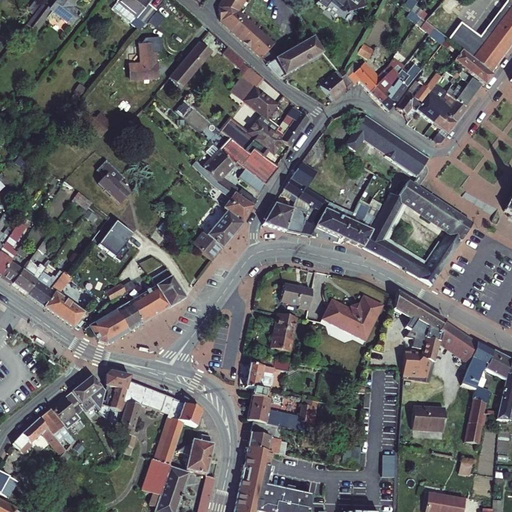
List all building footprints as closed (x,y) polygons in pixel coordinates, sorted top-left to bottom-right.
[(90,0),(55,0),(46,12),(39,7),(24,27),(27,32),(35,30),(42,22),(44,23),(47,24),(49,21),(55,26),(58,22),(66,29),(77,16),(69,9),(76,0),(81,0),(87,4),(90,0)] [(140,0),(120,0),(109,14),(137,37),(155,15),(147,8),(148,6),(140,0)] [(222,27),(265,63),(277,50),(240,19),(248,0),(226,0),(220,11),(222,27)] [(319,0),(314,7),(323,13),(329,4),(339,12),(344,5),(348,15),(365,9),(361,0),(319,0)] [(511,6),(504,16),(468,62),(474,67),(487,77),(511,45),(511,0),(510,3),(511,5),(511,6)] [(468,62),(504,16),(489,4),(460,40),(467,46),(460,56),(468,62)] [(430,17),(422,26),(458,54),(460,56),(467,46),(460,40),(430,17)] [(318,58),(307,42),(267,66),(282,78),(318,58)] [(364,43),(357,53),(368,59),(374,48),(364,43)] [(190,50),(161,84),(174,96),(203,62),(190,50)] [(153,51),(137,51),(137,69),(126,70),(126,84),(153,84),(153,51)] [(466,77),(474,67),(468,62),(460,56),(458,54),(449,66),(466,77)] [(381,81),(377,77),(375,79),(363,68),(358,71),(351,65),(342,80),(350,88),(352,90),(356,85),(367,96),(381,81)] [(474,67),(466,77),(483,90),(491,79),(487,77),(474,67)] [(395,82),(381,74),(377,77),(381,81),(367,96),(378,108),(383,101),(383,97),(388,91),(395,82)] [(264,121),(265,122),(274,109),(256,97),(263,87),(249,77),(234,101),(264,121)] [(350,88),(342,80),(341,80),(340,81),(337,84),(332,77),(318,88),(330,104),(350,88)] [(409,85),(405,82),(401,86),(397,83),(390,92),(388,91),(383,97),(383,101),(378,108),(386,115),(409,85)] [(443,88),(436,83),(433,88),(436,91),(439,93),(443,88)] [(428,84),(422,93),(427,97),(433,88),(428,84)] [(447,95),(445,98),(462,111),(478,90),(469,84),(467,86),(463,92),(459,89),(452,99),(447,95)] [(413,115),(430,128),(439,116),(437,114),(433,111),(436,107),(429,101),(436,91),(433,88),(427,97),(413,115)] [(409,122),(413,115),(427,97),(422,93),(416,100),(407,94),(395,112),(409,122)] [(462,111),(445,98),(442,103),(444,105),(437,114),(439,116),(454,128),(464,113),(462,111)] [(307,123),(292,111),(283,123),(288,127),(283,134),(265,122),(264,121),(259,129),(279,144),(287,150),(307,123)] [(439,116),(430,128),(438,134),(431,144),(434,146),(440,146),(454,128),(439,116)] [(97,118),(87,129),(99,139),(109,128),(97,118)] [(430,164),(365,121),(345,150),(355,157),(363,146),(414,182),(410,188),(417,192),(432,171),(432,167),(432,165),(430,164)] [(251,152),(258,158),(264,150),(270,155),(279,144),(259,129),(250,140),(256,144),(251,152)] [(261,186),(263,188),(276,172),(267,163),(266,164),(258,158),(251,152),(247,156),(228,139),(216,152),(233,167),(236,165),(246,173),(261,186)] [(237,202),(241,195),(236,193),(220,180),(233,167),(216,152),(197,172),(201,177),(212,189),(237,202)] [(100,179),(94,186),(116,206),(125,196),(114,186),(120,180),(102,163),(92,173),(100,179)] [(298,167),(287,183),(304,194),(314,178),(298,167)] [(313,229),(336,241),(354,207),(371,180),(357,171),(338,198),(321,189),(314,200),(326,208),(313,229)] [(258,199),(263,188),(261,186),(246,173),(239,182),(258,199)] [(222,215),(238,229),(255,205),(241,195),(237,202),(212,189),(201,177),(197,181),(207,193),(225,203),(218,212),(222,215)] [(313,229),(326,208),(304,194),(287,183),(281,192),(295,201),(290,214),(272,207),(259,227),(306,240),(313,229)] [(458,244),(469,228),(417,192),(410,188),(406,185),(403,188),(401,187),(394,200),(388,197),(371,223),(365,231),(355,251),(427,293),(451,254),(440,246),(421,275),(403,264),(405,262),(374,244),(401,206),(406,209),(446,236),(458,244)] [(503,216),(511,220),(511,192),(510,194),(511,194),(511,195),(507,204),(505,203),(504,205),(506,207),(502,213),(500,214),(500,216),(503,216)] [(73,193),(68,200),(83,211),(88,203),(73,193)] [(336,241),(355,251),(365,231),(371,223),(369,220),(374,212),(366,207),(369,203),(362,199),(357,208),(354,207),(336,241)] [(382,242),(406,209),(401,206),(374,244),(405,262),(403,264),(421,275),(440,246),(436,244),(431,251),(421,266),(382,242)] [(209,262),(238,229),(222,215),(203,237),(200,234),(190,246),(209,262)] [(129,235),(112,222),(94,246),(117,262),(125,251),(118,246),(122,240),(124,242),(129,235)] [(13,251),(21,239),(8,231),(4,238),(0,243),(0,270),(6,262),(9,256),(13,251)] [(440,246),(451,254),(458,244),(446,236),(440,246)] [(8,284),(24,296),(38,277),(36,276),(39,271),(42,267),(31,259),(36,252),(38,254),(44,246),(38,241),(18,269),(8,284)] [(13,251),(9,256),(16,261),(20,256),(13,251)] [(0,270),(0,278),(8,284),(18,269),(6,262),(0,270)] [(42,308),(71,329),(81,314),(55,295),(65,281),(68,283),(70,281),(64,277),(68,272),(62,268),(60,271),(47,289),(52,292),(42,308)] [(181,300),(168,276),(163,268),(147,278),(152,287),(165,310),(181,300)] [(47,289),(60,271),(57,269),(52,276),(50,274),(47,277),(39,271),(36,276),(38,277),(24,296),(42,308),(52,292),(47,289)] [(310,288),(281,283),(278,299),(297,302),(297,306),(306,307),(310,288)] [(122,293),(118,286),(104,294),(111,306),(117,302),(114,298),(122,293)] [(139,325),(165,310),(152,287),(127,302),(139,325)] [(420,303),(394,291),(389,325),(399,326),(399,312),(417,322),(419,319),(432,328),(421,359),(433,363),(439,344),(442,335),(439,333),(446,322),(420,303)] [(331,298),(325,311),(330,313),(328,320),(364,340),(382,306),(364,296),(358,308),(351,310),(331,298)] [(125,333),(139,325),(127,302),(113,310),(125,333)] [(106,344),(125,333),(113,310),(83,328),(87,335),(91,333),(96,343),(106,344)] [(330,313),(325,311),(321,317),(328,320),(330,313)] [(298,317),(280,313),(272,346),(291,350),(298,317)] [(476,343),(446,322),(439,333),(442,335),(439,344),(465,363),(467,355),(470,356),(476,343)] [(492,350),(476,343),(470,356),(470,358),(471,359),(461,385),(471,389),(471,396),(473,397),(485,402),(488,393),(484,391),(473,386),(482,363),(487,365),(492,350)] [(510,359),(492,350),(487,365),(504,374),(510,359)] [(265,357),(253,354),(246,385),(254,387),(267,390),(283,393),(288,371),(291,371),(293,361),(265,356),(265,357)] [(402,380),(428,380),(433,363),(421,359),(417,359),(418,355),(402,354),(401,379),(402,380)] [(511,359),(510,359),(504,374),(499,396),(493,413),(492,418),(497,420),(497,426),(505,427),(505,422),(511,397),(511,359)] [(109,371),(104,373),(104,386),(101,391),(113,394),(110,407),(107,419),(110,421),(114,418),(115,409),(121,410),(128,384),(130,377),(120,374),(114,372),(109,371)] [(90,377),(71,392),(79,402),(92,415),(101,411),(101,391),(90,377)] [(195,429),(201,412),(169,401),(170,399),(152,392),(128,384),(121,410),(125,412),(118,436),(125,438),(122,447),(133,450),(137,438),(133,437),(140,405),(166,416),(166,418),(170,420),(157,459),(169,463),(183,424),(195,429)] [(267,390),(254,387),(248,418),(255,419),(273,423),(308,431),(314,406),(304,404),(301,419),(270,413),(273,398),(265,397),(267,390)] [(71,392),(36,418),(47,432),(57,424),(62,430),(77,418),(70,408),(79,402),(71,392)] [(499,396),(488,393),(485,402),(483,412),(493,413),(499,396)] [(485,402),(473,397),(466,439),(478,442),(483,412),(485,402)] [(443,410),(411,410),(411,432),(443,433),(443,410)] [(47,432),(36,418),(11,443),(20,454),(30,445),(28,443),(40,431),(42,433),(40,436),(57,456),(61,451),(47,432)] [(270,436),(273,424),(255,420),(249,445),(268,450),(273,451),(286,454),(288,443),(271,439),(271,436),(270,436)] [(273,451),(249,445),(246,460),(233,511),(308,511),(312,494),(271,485),(266,484),(270,465),(273,451)] [(192,450),(186,473),(206,478),(207,478),(213,455),(192,450)] [(384,454),(383,476),(397,477),(398,455),(384,454)] [(169,463),(157,459),(152,457),(140,491),(157,497),(167,469),(169,463)] [(460,462),(458,473),(468,475),(470,464),(460,462)] [(173,511),(186,477),(167,469),(157,497),(151,511),(173,511)] [(14,484),(0,475),(0,496),(17,507),(20,503),(7,496),(14,484)] [(207,511),(215,480),(207,478),(206,478),(196,511),(207,511)] [(462,511),(464,502),(427,495),(423,511),(462,511)] [(501,511),(501,500),(493,500),(493,511),(501,511)] [(20,511),(0,501),(0,511),(20,511)]
